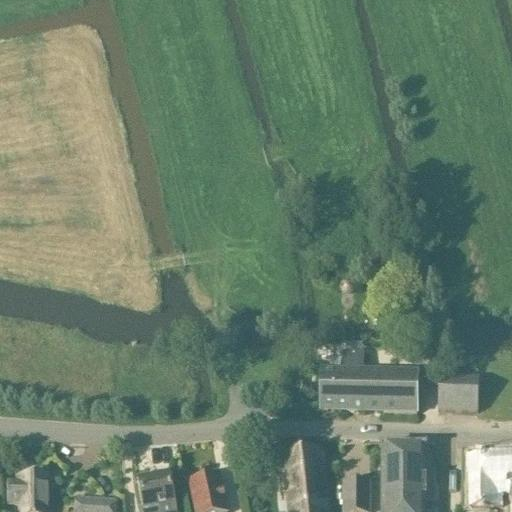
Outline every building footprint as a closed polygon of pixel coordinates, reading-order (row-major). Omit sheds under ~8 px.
[(345,297),(347,297),(349,297),(351,296),(353,294),(354,292),(354,290),(354,287),(353,285),(351,284),(349,283),(347,282),(345,283),(343,284),(341,285),(340,287),(339,290),(340,292),(341,294),(343,296),(345,297)] [(343,355),(341,374),(323,373),(321,414),(417,417),(418,376),(384,375),(363,374),(363,355),(343,355)] [(482,411),(509,411),(508,375),(487,376),(487,356),(458,357),(458,392),(481,392),(482,411)] [(329,511),(322,454),(281,459),(287,511),(329,511)] [(425,511),(426,454),(381,454),(380,511),(425,511)] [(511,501),(511,455),(489,458),(470,459),(470,511),(503,510),(503,501),(511,501)] [(194,511),(226,511),(220,479),(218,479),(214,475),(206,477),(204,482),(189,486),(194,511)] [(175,511),(168,477),(138,483),(143,511),(175,511)] [(9,511),(23,511),(24,511),(47,511),(47,478),(20,479),(20,485),(8,485),(9,511)] [(370,511),(371,483),(342,483),(341,511),(370,511)] [(116,511),(117,504),(83,502),(82,511),(116,511)]
